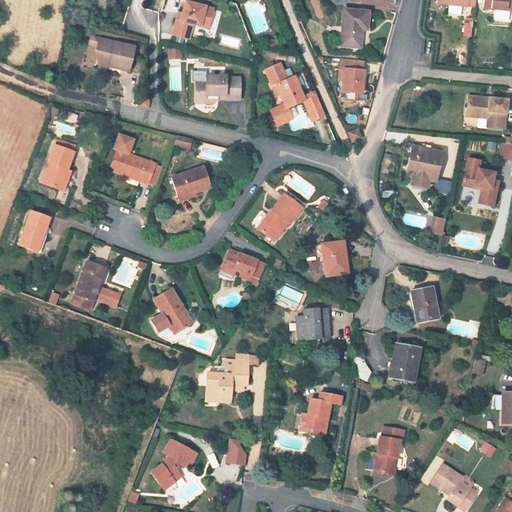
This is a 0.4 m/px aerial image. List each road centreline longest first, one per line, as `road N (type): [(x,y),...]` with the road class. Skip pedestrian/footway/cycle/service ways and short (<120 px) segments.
road 1 (residential): [(277,149),(209,244),(161,257),(114,237)]
road 2 (residential): [(357,169),(285,0)]
road 3 (residential): [(511,276),(387,251)]
road 4 (residential): [(386,69),(511,82)]
road 5 (residential): [(277,149),(157,118)]
road 6 (residential): [(136,0),(153,40),(157,118)]
